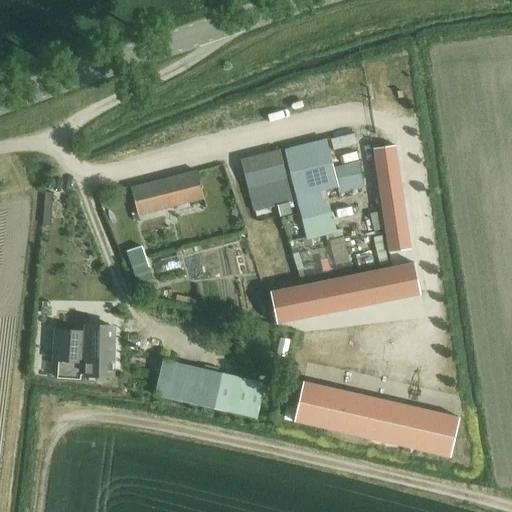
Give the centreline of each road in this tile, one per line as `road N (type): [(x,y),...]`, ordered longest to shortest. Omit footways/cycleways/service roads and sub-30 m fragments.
road 1 (track): [(55,431),(79,417),(110,417),(511,508)]
road 2 (tertiary): [(0,101),(301,0)]
